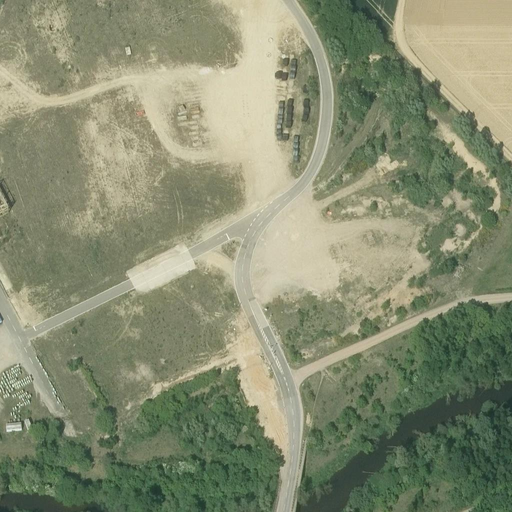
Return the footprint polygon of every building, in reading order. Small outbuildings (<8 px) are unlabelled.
[(181,294),(194,323),(206,318),(193,289),(181,294)] [(249,357),(261,353),(252,329),(240,334),(249,357)] [(180,359),(202,349),(195,333),(172,344),(180,359)] [(246,382),(258,376),(253,365),(241,370),(246,382)] [(121,411),(107,418),(112,430),(127,423),(121,411)]
